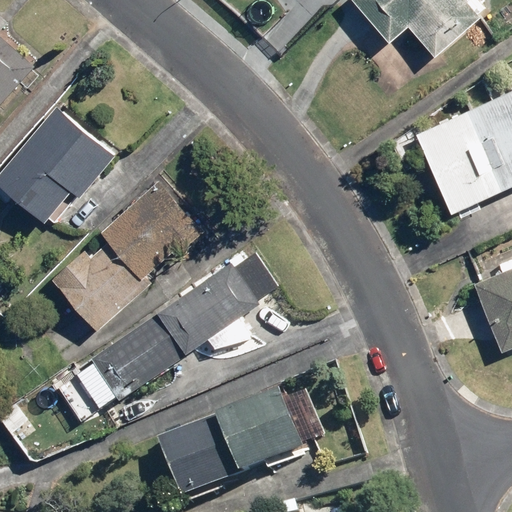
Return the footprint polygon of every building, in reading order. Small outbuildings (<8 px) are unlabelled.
[(367,0),(405,42),(424,25),(450,54),(496,14),(483,0),(367,0)] [(0,25),(0,116),(1,118),(46,64),(0,25)] [(511,90),(426,130),(465,213),(511,191),(511,90)] [(66,104),(7,180),(59,220),(83,189),(93,196),(128,152),(66,104)] [(88,249),(58,277),(106,328),(158,280),(153,275),(179,251),(184,256),(211,230),(162,178),(107,229),(115,238),(95,257),(88,249)] [(234,261),(97,356),(99,359),(83,370),(108,406),(126,394),(128,397),(264,302),(262,299),(280,286),(256,252),(237,266),(234,261)] [(511,269),(478,283),(505,350),(511,347),(511,269)] [(282,388),(160,438),(186,500),(308,450),(282,388)]
